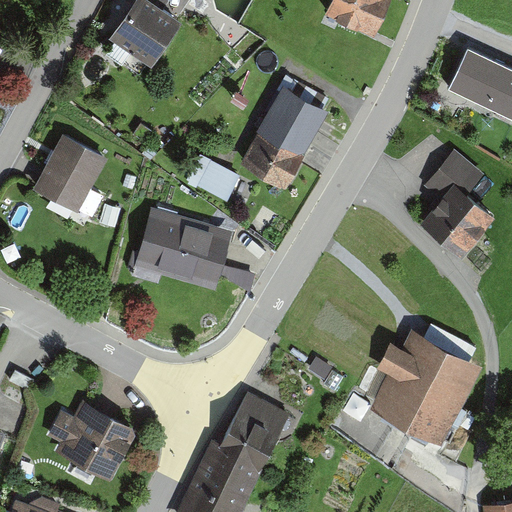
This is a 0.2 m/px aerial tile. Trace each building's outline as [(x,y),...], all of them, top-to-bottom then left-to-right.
[(167,75),(197,28),(174,13),(181,3),(177,0),(158,0),(157,2),(154,0),(151,0),(122,45),(167,75)] [(389,32),(404,0),(345,0),(341,10),(389,32)] [(511,118),(511,70),(470,50),(451,89),(511,118)] [(294,186),(339,109),(293,83),(248,160),(294,186)] [(86,216),(116,161),(71,136),(40,191),(86,216)] [(434,228),(474,261),(505,225),(476,201),(496,178),(464,151),(432,188),(452,205),(434,228)] [(235,194),(241,163),(198,154),(191,185),(235,194)] [(231,295),(248,233),(159,209),(140,279),(165,285),(167,277),(231,295)] [(116,226),(101,221),(96,240),(111,244),(116,226)] [(373,412),(443,448),(483,371),(472,365),(479,352),(433,328),(424,346),(414,341),(408,353),(390,344),(374,375),(389,382),(373,412)] [(71,453),(127,484),(156,435),(98,402),(89,418),(77,411),(62,437),(76,444),(71,453)] [(289,436),(242,413),(242,419),(289,443),(289,436)] [(208,511),(253,511),(289,443),(242,419),(197,506),(208,511)] [(0,478),(14,437),(0,432),(0,478)] [(65,511),(68,504),(47,496),(38,502),(25,497),(19,511),(65,511)] [(511,511),(511,499),(486,504),(486,511),(511,511)]
